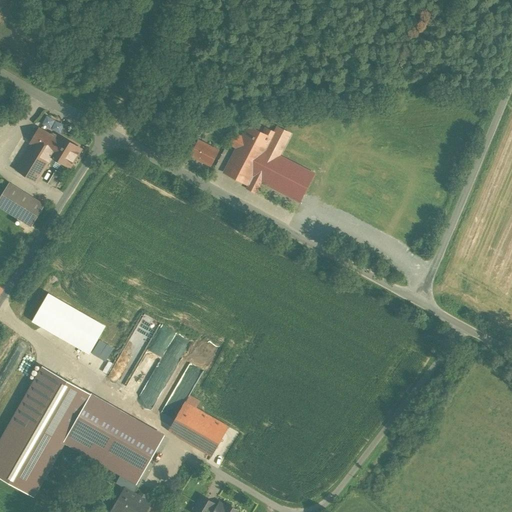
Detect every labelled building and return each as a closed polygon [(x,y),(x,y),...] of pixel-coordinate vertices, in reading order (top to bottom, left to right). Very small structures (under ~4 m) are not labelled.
[(207,114),(187,115),(188,130),(208,128),(207,114)] [(263,134),(247,126),(242,138),(235,134),(230,144),(236,148),(224,172),(248,185),(249,185),(249,184),(258,189),(261,182),(300,202),(315,174),(279,156),(291,134),(276,126),(273,132),(265,129),(263,134)] [(31,143),(53,156),(70,167),(81,149),(59,136),(57,139),(39,128),(31,143)] [(218,151),(199,141),(191,155),(210,165),(218,151)] [(53,156),(31,143),(16,169),(37,182),(53,156)] [(64,175),(56,170),(48,184),(56,189),(64,175)] [(44,205),(10,183),(0,198),(0,206),(18,217),(31,226),(44,205)] [(248,185),(246,189),(251,191),(255,193),(258,189),(249,184),(249,185),(248,185)] [(36,381),(0,444),(0,476),(32,495),(65,441),(91,394),(44,367),(36,381)] [(137,491),(166,439),(144,427),(91,394),(65,441),(132,480),(128,487),(137,491)] [(228,427),(187,403),(171,431),(212,456),(228,427)] [(148,511),(153,502),(137,491),(128,487),(124,485),(113,509),(118,511),(148,511)] [(163,511),(171,499),(162,493),(153,509),(159,511),(163,511)] [(212,511),(216,505),(202,496),(192,511),(212,511)] [(216,505),(212,511),(241,511),(220,499),(216,505)]
